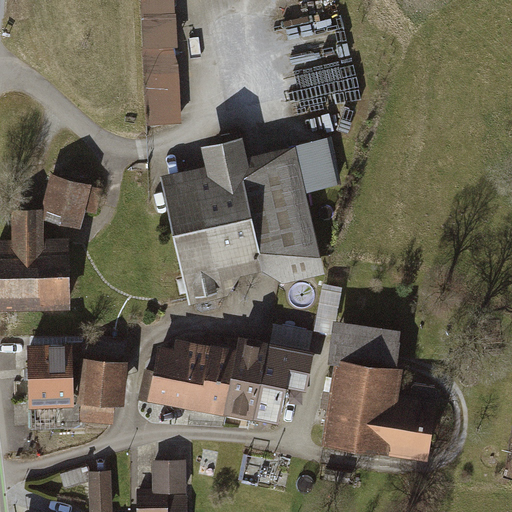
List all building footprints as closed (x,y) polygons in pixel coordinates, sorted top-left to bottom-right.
[(135,0),(145,124),(183,120),(180,14),(196,13),(194,0),(135,0)] [(203,169),(158,179),(186,305),(229,296),(225,280),(268,271),(271,286),(314,277),(295,193),(329,186),(320,146),(240,163),(236,142),(199,150),(203,169)] [(74,230),(79,193),(44,188),(38,225),(74,230)] [(0,241),(0,312),(60,311),(58,244),(35,244),(34,222),(6,223),(6,241),(0,241)] [(317,449),(417,463),(425,411),(384,405),(388,378),(389,371),(394,339),(328,329),(322,365),(330,368),(317,449)] [(171,357),(152,354),(143,404),(266,425),(272,392),(296,397),(304,356),(233,343),(231,356),(173,346),(171,357)] [(22,403),(63,404),(63,351),(22,351),(22,403)] [(77,406),(113,410),(117,369),(81,365),(77,406)] [(167,491),(185,491),(185,459),(154,459),(155,491),(167,491)] [(91,471),(93,511),(110,510),(109,470),(91,471)] [(138,511),(184,511),(185,496),(167,496),(167,491),(155,491),(138,491),(138,511)]
